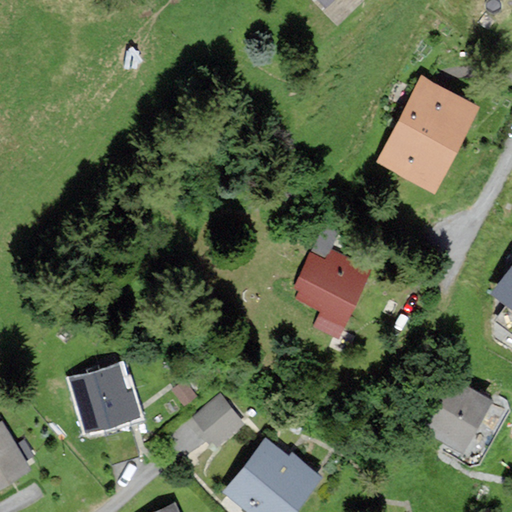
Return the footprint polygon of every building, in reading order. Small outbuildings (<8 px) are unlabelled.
[(322,0),(332,10),(342,0),(322,0)] [(381,161),(437,190),(480,107),(423,78),(381,161)] [(298,297),(345,319),(367,272),(332,256),(329,263),(311,255),(296,287),(301,289),(298,297)] [(511,273),(496,295),(511,306),(511,273)] [(73,379),(88,430),(138,415),(123,365),(96,373),(73,379)] [(173,393),(187,407),(200,394),(186,379),(173,393)] [(427,429),(464,450),(478,425),(491,400),(455,380),(427,429)] [(226,399),(197,418),(216,446),(244,427),(226,399)] [(184,415),(168,435),(187,450),(203,430),(184,415)] [(0,485),(11,479),(26,470),(0,426),(0,485)] [(227,492),(251,511),(289,511),(318,477),(293,456),(289,461),(280,454),(268,443),(227,492)]
